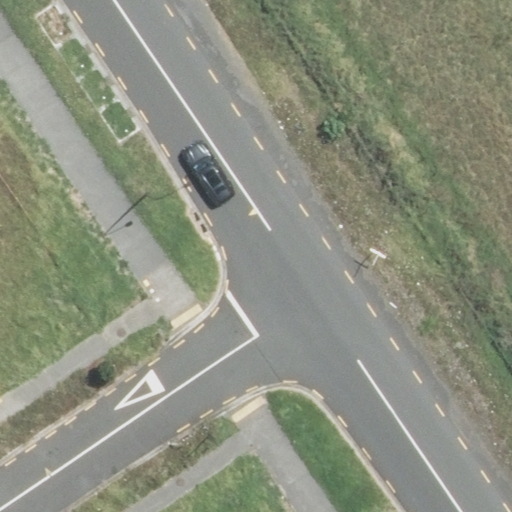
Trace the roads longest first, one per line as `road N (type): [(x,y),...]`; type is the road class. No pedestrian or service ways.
road 1 (residential): [(314,287),(0,501)]
road 2 (tertiary): [(121,0),(314,287)]
road 3 (tertiary): [(314,287),(467,511)]
